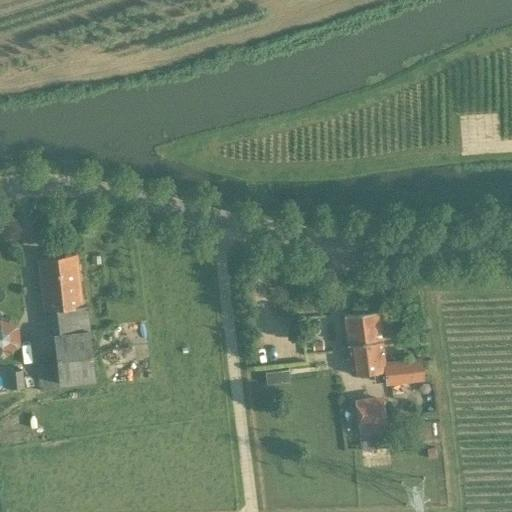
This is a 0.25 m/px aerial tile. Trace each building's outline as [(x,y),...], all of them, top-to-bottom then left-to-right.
[(87,304),(82,304),(76,254),(37,259),(44,309),(49,308),(53,332),(56,359),(36,363),(39,386),(59,383),(59,385),(95,380),(89,328),(87,304)] [(380,338),(393,337),(390,321),(379,322),(377,310),(344,314),(351,375),(384,371),(386,385),(422,380),(419,357),(383,361),(380,338)] [(18,324),(0,315),(0,356),(3,358),(20,346),(18,324)] [(322,342),(313,342),(313,350),(322,350),(322,342)] [(24,387),(22,369),(7,371),(9,389),(24,387)] [(290,381),(288,370),(264,372),(266,384),(290,381)] [(354,399),(357,422),(359,437),(360,451),(390,447),(389,431),(388,431),(385,406),(383,407),(382,396),(354,399)] [(405,440),(430,438),(429,421),(404,423),(405,440)] [(437,456),(436,446),(426,447),(427,457),(437,456)]
